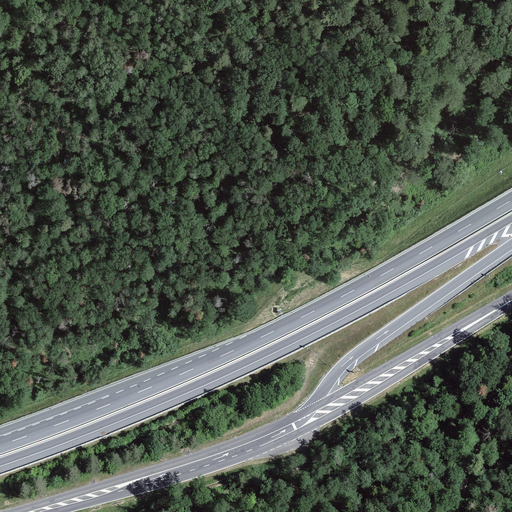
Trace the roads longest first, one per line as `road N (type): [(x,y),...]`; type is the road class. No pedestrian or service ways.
road 1 (trunk): [(511,200),(267,334),(0,445)]
road 2 (trunk): [(0,462),(274,348),(511,218)]
road 3 (secondary): [(302,422),(204,462),(35,511)]
road 4 (trunk): [(302,422),(353,355),(511,244)]
road 5 (secondary): [(511,300),(302,422)]
road 6 (track): [(511,364),(458,511)]
